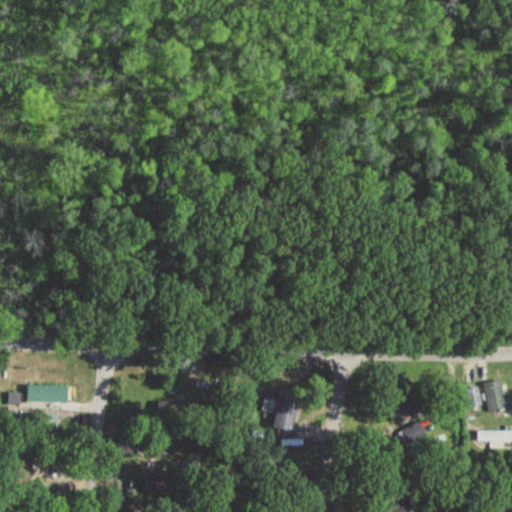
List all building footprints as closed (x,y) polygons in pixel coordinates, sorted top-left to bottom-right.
[(489,413),(509,407),(501,380),(481,385),(489,413)] [(66,386),(28,386),(28,403),(66,403),(66,386)] [(467,407),(480,406),(478,388),(465,390),(467,407)] [(272,431),(292,431),(292,394),(272,394),(272,431)] [(399,429),(402,442),(421,438),(418,425),(399,429)] [(511,431),(475,432),(475,448),(511,448),(511,431)] [(409,511),(412,494),(387,490),(383,511),(409,511)]
